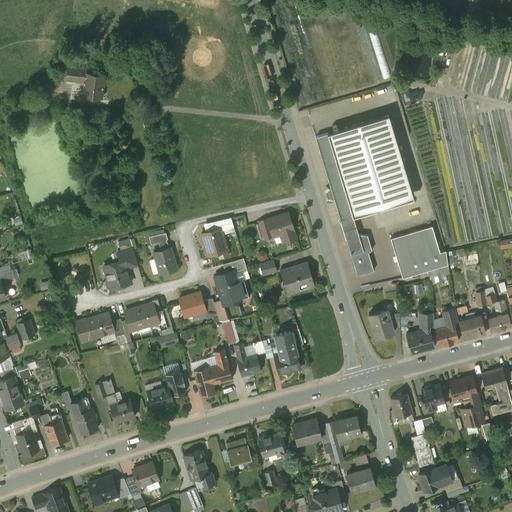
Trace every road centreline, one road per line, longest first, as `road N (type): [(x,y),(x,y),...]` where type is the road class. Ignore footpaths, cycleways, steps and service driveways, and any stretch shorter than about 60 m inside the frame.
road 1 (tertiary): [(18,481),(366,378)]
road 2 (residential): [(85,302),(199,277),(184,224),(309,193)]
road 3 (tertiary): [(309,193),(249,0)]
road 4 (tertiary): [(366,378),(309,193)]
road 5 (residential): [(366,378),(511,335)]
road 6 (tertiary): [(404,500),(366,378)]
